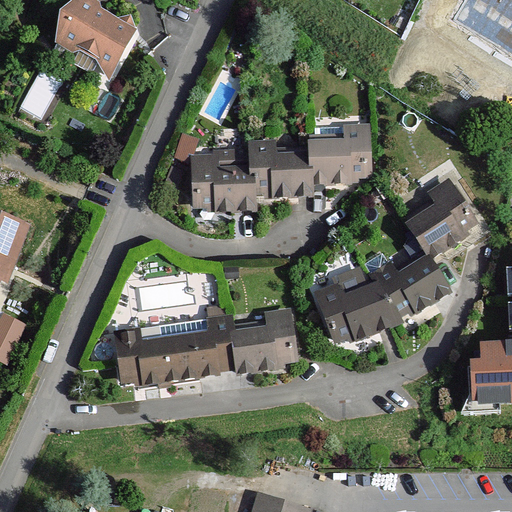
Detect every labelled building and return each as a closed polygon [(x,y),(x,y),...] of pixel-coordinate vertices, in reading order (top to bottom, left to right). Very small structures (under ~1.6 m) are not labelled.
[(511,0),(477,0),(511,21),(511,0)] [(124,30),(122,24),(115,26),(99,17),(97,11),(82,3),(75,14),(62,19),(66,32),(60,44),(74,52),(81,50),(98,59),(109,77),(124,50),(132,35),(124,30)] [(124,30),(132,35),(136,28),(123,20),(122,24),(124,30)] [(197,205),(217,204),(218,211),(241,209),(256,208),(254,189),(274,188),(275,196),(299,194),(311,193),(312,183),(329,182),(349,181),(349,174),(369,173),(368,132),(346,133),(346,127),(321,128),(318,132),(319,146),(309,147),(310,156),(274,159),(273,148),(253,149),(253,170),(216,172),(216,161),(194,162),(197,205)] [(412,228),(430,258),(457,242),(462,238),(459,232),(476,221),(454,185),(434,197),(442,209),(412,228)] [(6,263),(13,265),(27,229),(0,218),(0,278),(1,277),(6,263)] [(391,251),(374,259),(381,276),(385,284),(399,314),(416,304),(419,309),(434,300),(450,290),(430,258),(402,276),(391,251)] [(10,273),(13,265),(6,263),(1,277),(8,280),(10,273)] [(360,271),(339,279),(343,290),(346,299),(368,291),(360,271)] [(399,314),(385,284),(368,291),(346,299),(343,290),(322,297),(337,338),(357,330),(359,336),(377,330),(400,320),(399,314)] [(127,380),(147,377),(148,382),(221,373),(220,369),(239,367),(240,372),(277,366),(277,361),(296,358),(289,314),(268,317),(270,328),(236,333),(234,322),(214,325),(215,337),(145,346),(144,335),(122,338),(127,380)] [(8,324),(0,340),(0,363),(9,368),(26,332),(8,324)] [(511,346),(486,348),(487,365),(476,366),(478,401),(511,399),(511,346)] [(296,511),(260,501),(257,511),(296,511)]
